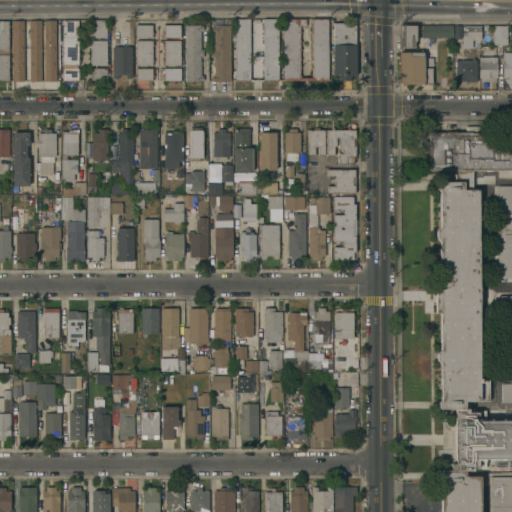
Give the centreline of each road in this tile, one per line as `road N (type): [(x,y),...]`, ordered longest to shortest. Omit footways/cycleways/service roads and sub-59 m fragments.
road 1 (residential): [(0,106),(511,106)]
road 2 (tertiary): [(376,57),(378,511)]
road 3 (residential): [(0,466),(378,466)]
road 4 (residential): [(0,286),(376,286)]
